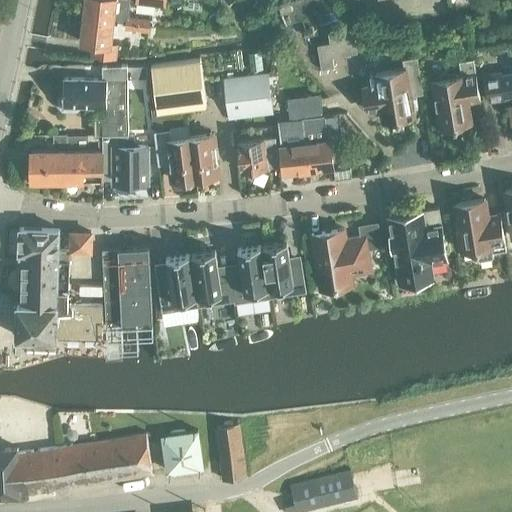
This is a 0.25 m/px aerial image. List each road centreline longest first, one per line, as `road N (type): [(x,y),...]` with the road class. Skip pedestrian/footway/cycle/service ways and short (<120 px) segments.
road 1 (unclassified): [(0,206),(87,215),(202,212),(511,165)]
road 2 (unclassified): [(511,398),(386,425),(234,486),(27,511)]
